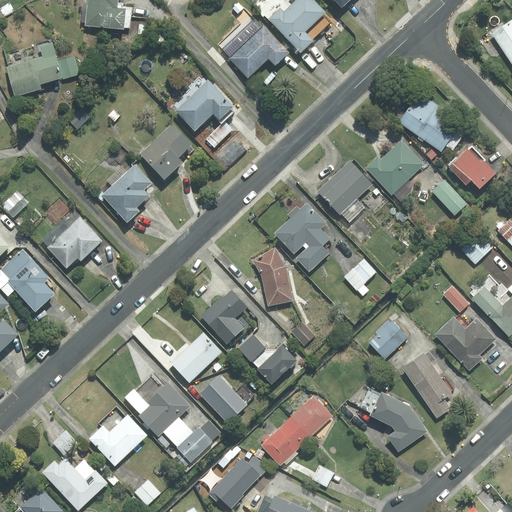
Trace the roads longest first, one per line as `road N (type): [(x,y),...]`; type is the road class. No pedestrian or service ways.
road 1 (residential): [(419,28),(0,421)]
road 2 (unknown): [(169,0),(283,134)]
road 3 (residential): [(411,511),(511,421)]
road 4 (residential): [(511,125),(419,28)]
